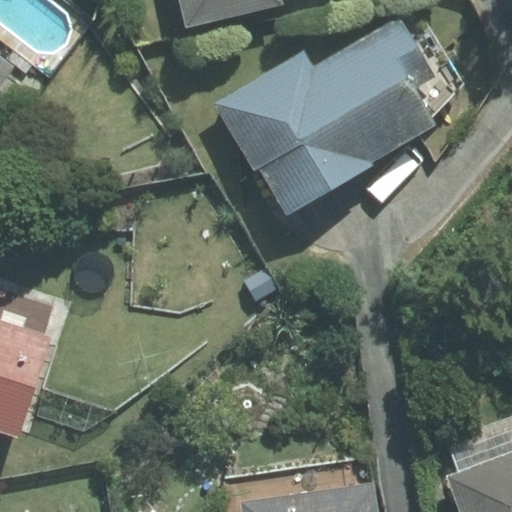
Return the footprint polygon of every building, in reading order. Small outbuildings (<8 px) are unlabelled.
[(181,0),(190,36),(288,14),(284,0),(181,0)] [(443,86),(405,20),(318,71),(310,54),(219,107),(260,179),(266,176),(295,226),(382,177),(378,171),(445,132),(425,98),(443,86)] [(0,53),(0,103),(24,71),(0,53)] [(0,434),(28,444),(62,343),(0,321),(0,434)] [(83,383),(91,357),(68,349),(59,375),(83,383)] [(511,511),(511,456),(449,480),(460,511),(511,511)] [(377,511),(374,486),(242,504),(243,511),(377,511)]
